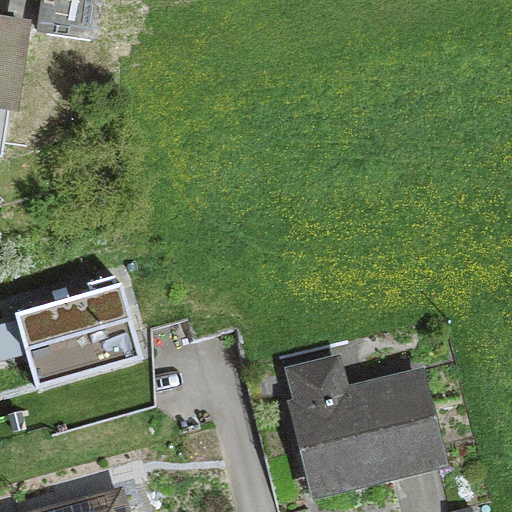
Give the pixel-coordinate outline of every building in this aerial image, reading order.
[(97,4),(73,0),(39,0),(35,34),(91,42),(97,4)] [(0,106),(5,107),(17,28),(0,25),(0,106)] [(119,285),(18,314),(39,388),(140,359),(119,285)] [(291,408),(313,494),(436,464),(414,378),(339,396),(331,364),(288,375),(296,407),(291,408)] [(118,511),(114,497),(56,511),(118,511)]
